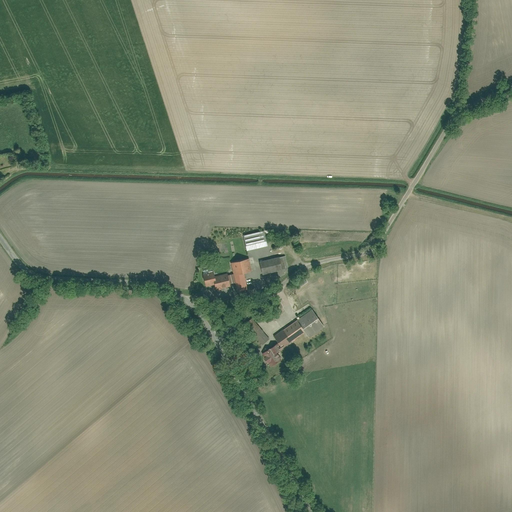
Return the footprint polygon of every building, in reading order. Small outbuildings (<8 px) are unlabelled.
[(265,230),(244,235),(248,250),(268,245),(265,230)] [(280,256),(283,269),(289,268),(286,255),(280,256)] [(280,256),(260,261),(263,273),(283,269),(280,256)] [(250,258),(232,262),(235,273),(237,281),(239,290),(248,288),(244,272),(253,270),(250,258)] [(214,271),(204,274),(207,286),(216,284),(217,289),(232,285),(231,283),(229,274),(229,272),(215,276),(214,271)] [(299,288),(307,282),(304,277),(296,283),(299,288)] [(313,310),(299,319),(306,331),(310,337),(324,327),(313,310)] [(269,337),(252,317),(244,323),(261,344),(269,337)] [(292,340),(306,331),(299,319),(285,329),(292,340)] [(282,347),(292,340),(285,329),(274,335),(279,342),(282,347)] [(282,347),(279,342),(263,352),(271,365),(283,358),(277,350),(282,347)]
